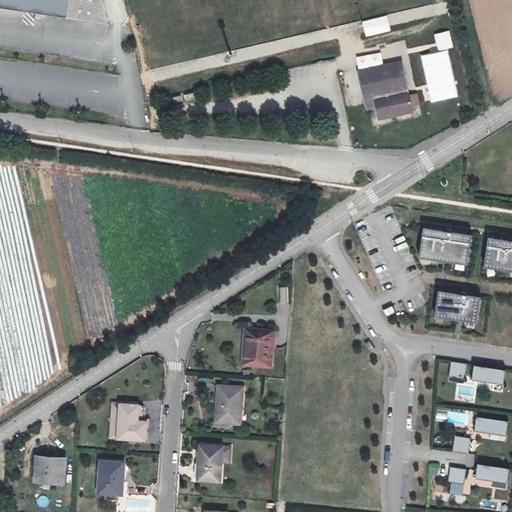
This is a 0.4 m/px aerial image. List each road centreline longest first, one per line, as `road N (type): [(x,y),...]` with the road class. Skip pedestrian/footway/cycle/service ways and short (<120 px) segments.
road 1 (unclassified): [(398,178),(378,160),(0,118)]
road 2 (unclassified): [(170,324),(0,436)]
road 3 (residential): [(165,511),(176,343),(170,324)]
road 4 (unclassified): [(319,230),(170,324)]
road 5 (residential): [(396,344),(402,360),(392,511)]
road 6 (residential): [(396,344),(319,230)]
road 7 (unclassified): [(511,106),(398,178)]
